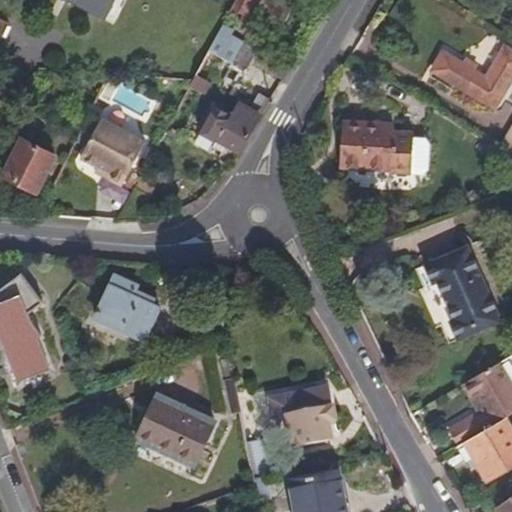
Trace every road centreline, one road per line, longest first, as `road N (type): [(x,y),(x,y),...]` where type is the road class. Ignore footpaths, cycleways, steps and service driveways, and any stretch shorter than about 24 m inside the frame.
road 1 (residential): [(258,215),(292,251),(441,511)]
road 2 (tertiary): [(258,215),(175,243),(0,233)]
road 3 (tertiary): [(354,0),(280,119),(258,215)]
